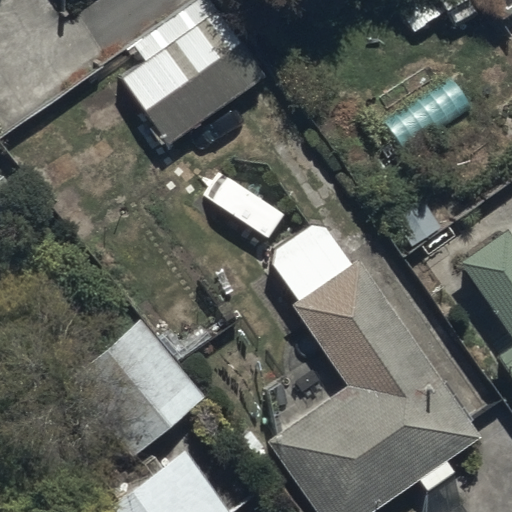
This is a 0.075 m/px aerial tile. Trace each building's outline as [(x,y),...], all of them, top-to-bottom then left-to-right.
[(141,55),(120,71),(166,134),(263,63),(216,0),(185,0),(130,41),(141,55)] [(511,0),(493,0),(502,13),(511,5),(511,0)] [(511,379),(511,225),(507,218),(461,250),(511,325),(511,332),(487,349),(510,382),(511,379)] [(342,369),(262,429),(323,511),(358,511),(479,424),(354,253),(291,299),(342,369)] [(0,420),(0,509),(42,480),(0,420)] [(236,511),(183,436),(76,511),(236,511)]
